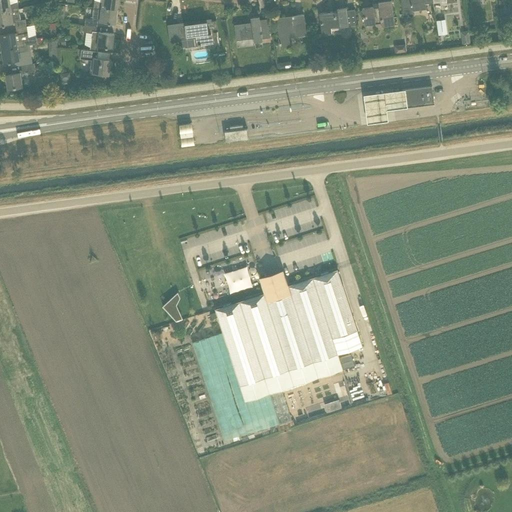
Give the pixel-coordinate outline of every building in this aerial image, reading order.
[(10,5),(9,0),(0,0),(0,11),(19,9),(18,4),(10,5)] [(94,8),(117,10),(117,0),(102,0),(102,3),(95,2),(94,8)] [(400,0),(403,15),(413,13),(413,11),(426,9),(426,3),(433,2),(432,0),(400,0)] [(373,7),(362,9),(365,26),(375,24),(376,27),(382,27),(394,25),(391,1),(378,3),(379,7),(373,8),(373,7)] [(115,24),(117,10),(94,8),(93,19),(98,20),(100,20),(100,22),(108,23),(108,24),(110,24),(110,23),(115,24)] [(348,26),(346,8),(337,9),(337,11),(319,13),(322,34),(331,33),(331,28),(339,27),(345,26),(348,26)] [(21,20),(19,9),(0,11),(0,25),(3,25),(3,26),(5,26),(5,25),(13,23),(15,23),(16,28),(27,26),(26,19),(21,20)] [(306,35),(303,14),(292,16),(292,18),(284,19),(284,17),(276,18),(280,48),(290,47),(289,37),(306,35)] [(248,23),(234,25),(236,41),(253,38),(254,43),(262,41),(262,38),(270,38),(267,19),(260,20),(259,17),(251,18),(252,25),(248,26),(248,23)] [(85,18),(85,25),(97,27),(98,20),(93,19),(85,18)] [(196,46),(198,46),(201,46),(219,43),(218,32),(213,33),(213,30),(217,29),(216,21),(207,22),(207,19),(198,20),(198,23),(177,26),(179,41),(187,39),(195,38),(196,46)] [(448,34),(446,19),(436,21),(438,36),(448,34)] [(17,33),(6,35),(6,34),(4,34),(4,35),(0,35),(0,37),(2,49),(29,45),(38,44),(38,43),(37,38),(37,36),(34,25),(27,26),(16,28),(17,33)] [(90,50),(97,51),(98,46),(106,47),(105,48),(108,48),(108,47),(112,48),(114,34),(99,32),(97,32),(97,27),(85,25),(84,30),(84,32),(92,33),(90,50)] [(9,63),(10,63),(10,67),(21,65),(31,64),(30,51),(29,45),(2,49),(4,63),(9,62),(9,63)] [(98,51),(97,51),(90,50),(81,49),(80,59),(91,60),(90,72),(93,73),(92,73),(109,75),(111,59),(97,58),(98,51)] [(23,72),(6,75),(8,89),(22,87),(22,86),(30,85),(28,72),(35,71),(34,63),(33,64),(31,64),(22,65),(23,72)] [(432,86),(402,90),(402,92),(403,91),(405,107),(412,106),(412,107),(434,104),(432,86)] [(405,87),(363,92),(367,121),(388,119),(386,107),(407,105),(405,87)] [(181,144),(194,142),(191,121),(178,123),(181,144)] [(248,135),(247,129),(243,129),(243,125),(230,127),(230,131),(224,132),(225,138),(226,142),(249,139),(248,135)] [(257,440),(379,399),(337,270),(288,285),(286,278),(261,285),(264,293),(202,312),(183,319),(176,321),(166,325),(174,349),(222,333),(245,402),(257,440)] [(180,298),(178,292),(163,306),(176,321),(183,319),(177,305),(180,298)] [(13,332),(27,332),(31,343),(12,349),(56,484),(152,452),(102,300),(91,304),(90,303),(85,305),(85,306),(60,314),(12,315),(13,332)] [(90,511),(79,480),(58,487),(60,492),(58,493),(60,497),(55,499),(58,506),(52,508),(53,511),(90,511)]
